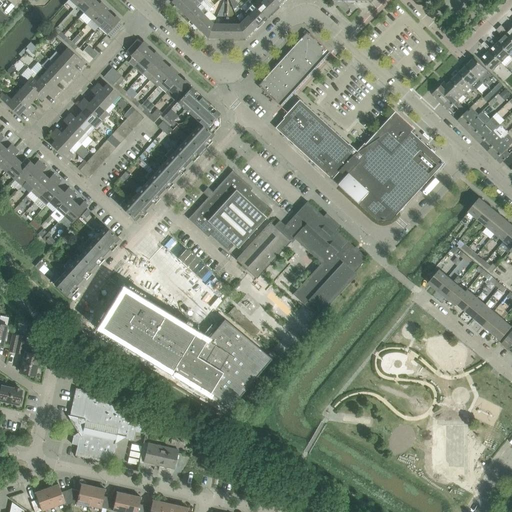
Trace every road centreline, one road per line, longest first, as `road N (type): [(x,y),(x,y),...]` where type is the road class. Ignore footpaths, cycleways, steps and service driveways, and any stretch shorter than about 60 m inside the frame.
road 1 (residential): [(469,151),(399,227),(382,235),(248,118)]
road 2 (residential): [(469,151),(303,12)]
road 3 (residential): [(31,140),(148,10)]
road 4 (residential): [(205,498),(56,464)]
road 5 (residential): [(408,0),(461,52),(511,1)]
road 6 (residential): [(139,237),(31,140)]
road 7 (residential): [(166,208),(248,118)]
road 8 (residential): [(511,376),(420,297)]
